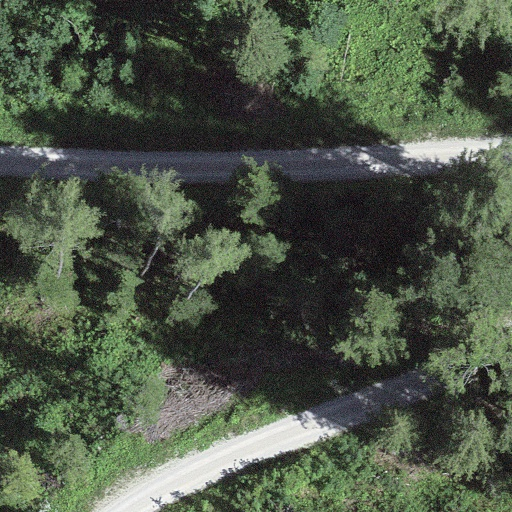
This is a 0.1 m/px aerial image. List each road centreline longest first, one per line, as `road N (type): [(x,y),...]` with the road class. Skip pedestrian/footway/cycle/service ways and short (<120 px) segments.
road 1 (track): [(0,153),(375,160),(511,149)]
road 2 (track): [(511,344),(165,476),(114,511)]
